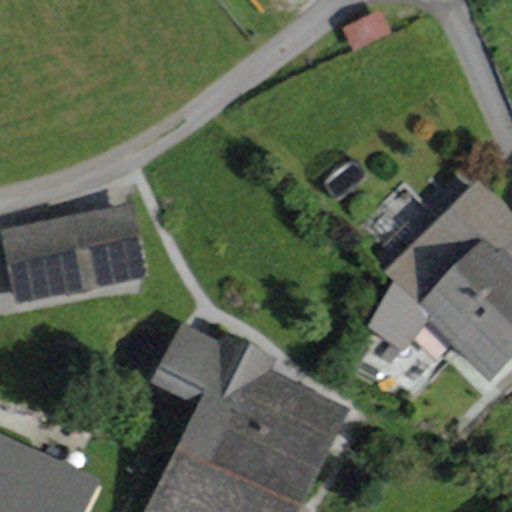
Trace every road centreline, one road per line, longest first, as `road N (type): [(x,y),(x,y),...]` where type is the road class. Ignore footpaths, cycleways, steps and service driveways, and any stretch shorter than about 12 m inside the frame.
road 1 (residential): [(0,204),(122,163),(338,0)]
road 2 (residential): [(445,0),(511,153)]
